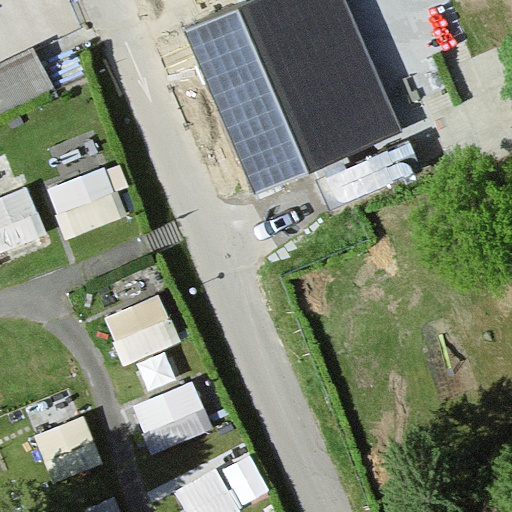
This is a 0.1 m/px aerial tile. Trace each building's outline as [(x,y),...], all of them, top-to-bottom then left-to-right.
[(0,0),(0,43),(81,9),(77,0),(0,0)] [(281,219),(434,156),(399,70),(422,61),(396,0),(221,0),(195,11),(281,219)] [(0,53),(0,101),(56,76),(38,36),(0,53)] [(35,179),(0,187),(0,238),(48,226),(35,179)] [(250,439),(177,481),(194,511),(219,511),(274,481),(250,439)]
